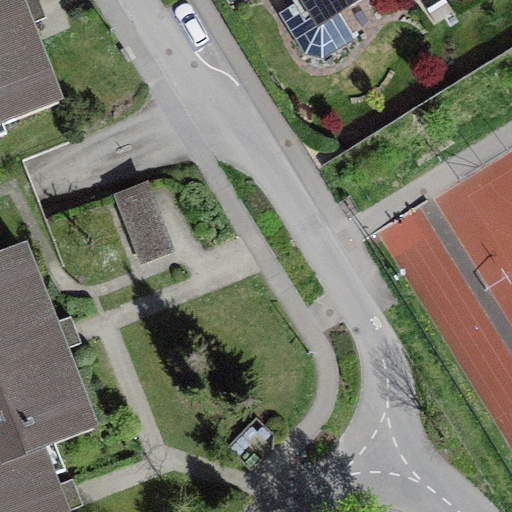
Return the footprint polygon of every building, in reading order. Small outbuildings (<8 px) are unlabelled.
[(17,0),(0,0),(0,124),(0,126),(59,103),(17,0)] [(359,0),(301,0),(279,14),(305,55),(323,59),(355,39),(339,13),(359,0)] [(121,199),(144,256),(168,246),(145,190),(121,199)] [(0,452),(36,439),(40,450),(94,430),(22,247),(0,255),(0,452)] [(64,511),(40,450),(36,439),(0,452),(0,511),(64,511)]
